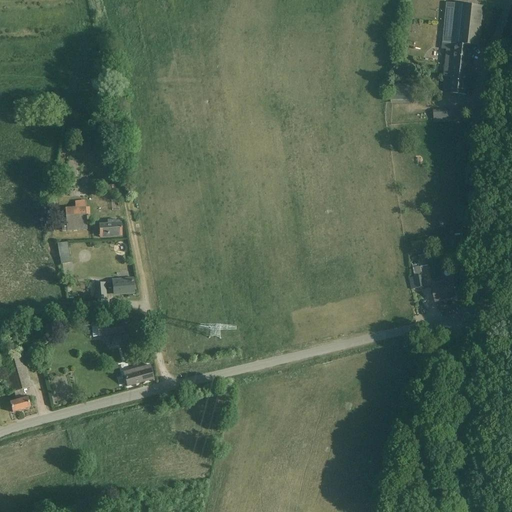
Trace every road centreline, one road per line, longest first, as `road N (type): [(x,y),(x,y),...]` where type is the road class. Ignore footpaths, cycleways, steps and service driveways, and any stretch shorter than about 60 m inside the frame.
road 1 (unclassified): [(464,319),(474,100),(510,0)]
road 2 (unclassified): [(165,387),(464,319)]
road 3 (unclassified): [(459,511),(464,319)]
road 4 (unclassified): [(0,432),(165,387)]
road 5 (unclassified): [(165,387),(129,224)]
